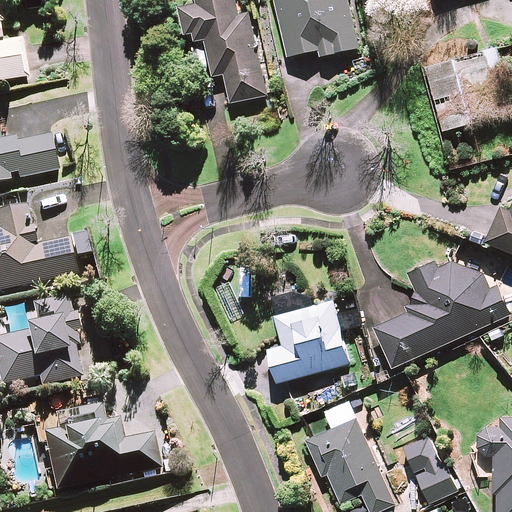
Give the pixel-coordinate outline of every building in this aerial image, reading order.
[(4,26),(9,25),(4,0),(0,0),(0,83),(32,78),(26,41),(12,44),(8,44),(4,26)] [(239,14),(236,0),(197,0),(198,7),(181,11),(186,37),(194,35),(196,44),(206,42),(213,79),(225,76),(231,105),(267,98),(249,12),(239,14)] [(359,50),(347,0),(276,0),(290,59),(320,52),(321,59),(359,50)] [(511,118),(511,115),(498,53),(427,69),(442,134),(511,118)] [(0,185),(13,183),(12,178),(20,176),(21,181),(60,172),(52,138),(9,147),(2,117),(0,117),(0,185)] [(487,245),(511,255),(511,209),(511,213),(502,209),(496,223),(487,245)] [(0,293),(76,277),(67,240),(37,247),(29,211),(0,217),(3,230),(0,230),(0,293)] [(409,274),(417,294),(407,317),(376,332),(394,370),(511,314),(498,287),(492,290),(485,273),(449,264),(438,262),(409,274)] [(79,334),(83,333),(78,312),(74,313),(71,300),(53,304),(57,322),(27,329),(28,334),(14,337),(0,339),(0,371),(3,387),(41,379),(43,388),(83,379),(76,351),(82,349),(79,334)] [(270,353),(278,385),(308,377),(350,366),(333,303),(277,318),(285,349),(270,353)] [(363,496),(370,511),(383,511),(396,506),(350,403),(326,414),(334,431),(308,442),(324,478),(329,476),(343,505),(363,496)] [(108,423),(104,405),(56,416),(60,432),(45,435),(59,493),(101,483),(162,470),(154,435),(125,442),(121,421),(108,423)] [(494,426),(491,426),(488,426),(486,427),(483,429),(481,430),(480,432),(478,435),(477,437),(477,440),(477,443),(477,445),(478,448),(480,450),(481,452),(484,454),(486,456),(489,457),(491,457),(494,457),(494,494),(498,495),(497,511),(511,511),(511,419),(494,419),(494,426)] [(418,478),(430,505),(445,498),(460,491),(448,464),(418,478)]
